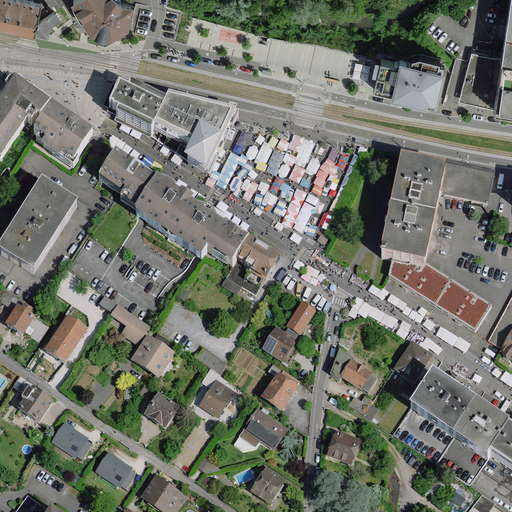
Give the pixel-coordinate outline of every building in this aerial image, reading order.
[(33,0),(0,0),(0,24),(30,31),(34,32),(36,22),(41,2),(35,0),(33,0)] [(42,0),(41,2),(36,22),(50,13),(55,10),(61,6),(64,5),(71,0),(42,0)] [(73,0),(93,31),(113,36),(129,27),(134,5),(123,3),(118,0),(73,0)] [(511,0),(500,0),(492,60),(485,107),(511,112),(511,0)] [(36,22),(34,32),(47,36),(48,32),(50,25),(54,23),(61,18),(55,10),(50,13),(36,22)] [(368,57),(360,88),(427,103),(428,98),(438,100),(445,68),(439,67),(441,60),(418,54),(399,59),(397,64),(368,57)] [(455,100),(485,107),(492,60),(465,54),(463,60),(455,100)] [(15,87),(11,93),(10,93),(8,93),(7,93),(6,93),(5,94),(4,95),(0,100),(0,153),(20,124),(25,127),(28,122),(30,123),(31,122),(34,124),(27,135),(40,143),(37,147),(55,160),(57,157),(68,165),(82,142),(86,136),(15,87)] [(149,136),(163,106),(136,94),(126,89),(125,91),(124,93),(113,89),(105,109),(114,114),(112,119),(149,136)] [(163,106),(149,136),(148,138),(205,177),(235,116),(164,100),(163,106)] [(110,156),(93,182),(113,195),(110,199),(130,213),(150,183),(110,156)] [(397,158),(375,260),(386,263),(418,266),(429,219),(433,196),(440,167),(397,158)] [(487,177),(440,167),(433,196),(445,199),(471,204),(480,206),(487,177)] [(154,186),(150,183),(130,213),(130,214),(130,217),(141,224),(196,261),(200,255),(226,270),(240,245),(241,244),(223,232),(218,229),(217,230),(211,226),(202,220),(185,208),(187,205),(176,197),(174,200),(166,194),(154,186)] [(43,186),(0,253),(0,255),(35,278),(79,209),(43,186)] [(226,270),(216,288),(231,296),(235,290),(250,298),(272,262),(250,248),(241,243),(241,244),(240,245),(226,270)] [(418,266),(386,263),(381,280),(467,335),(484,310),(428,272),(418,266)] [(14,299),(5,293),(0,299),(0,302),(8,308),(14,299)] [(119,307),(105,298),(100,307),(113,316),(119,307)] [(511,298),(503,314),(488,342),(502,349),(511,331),(511,298)] [(119,307),(113,316),(130,328),(125,336),(131,340),(139,346),(151,329),(148,327),(119,307)] [(304,308),(289,330),(302,338),(317,316),(304,308)] [(19,311),(9,327),(23,336),(33,321),(19,311)] [(69,320),(48,352),(66,364),(87,332),(69,320)] [(511,331),(502,349),(500,351),(511,357),(511,331)] [(296,344),(276,332),(265,350),(285,362),(296,344)] [(149,341),(135,363),(159,379),(174,358),(149,341)] [(411,344),(395,369),(413,382),(430,357),(411,344)] [(229,365),(204,349),(196,361),(212,371),(221,377),(229,365)] [(353,360),(339,350),(331,376),(339,381),(341,378),(351,363),(353,360)] [(351,363),(341,378),(367,393),(376,380),(351,363)] [(221,377),(212,371),(203,385),(208,388),(213,391),(217,383),(221,377)] [(433,375),(411,409),(415,412),(453,437),(476,404),(437,378),(433,375)] [(281,379),(266,401),(282,412),(297,391),(281,379)] [(217,383),(213,391),(203,408),(219,418),(234,393),(217,383)] [(147,385),(139,397),(146,401),(153,389),(147,385)] [(25,403),(20,411),(39,424),(52,404),(32,391),(31,393),(29,391),(22,401),(25,403)] [(349,406),(363,416),(372,402),(364,397),(361,402),(354,398),(349,406)] [(179,412),(161,400),(149,419),(167,431),(179,412)] [(476,404),(453,437),(454,438),(458,441),(486,459),(489,455),(508,427),(509,425),(480,407),(476,404)] [(227,422),(235,412),(230,408),(222,418),(227,422)] [(286,432),(259,413),(246,432),(274,451),(286,432)] [(68,421),(54,441),(83,462),(97,442),(68,421)] [(511,430),(508,427),(489,455),(511,470),(511,430)] [(357,442),(335,434),(327,456),(349,464),(357,442)] [(98,474),(130,490),(140,468),(109,453),(98,474)] [(283,481),(266,470),(251,492),(268,503),(283,481)] [(141,498),(162,511),(169,511),(180,496),(154,479),(141,498)] [(396,511),(400,482),(386,481),(383,511),(396,511)] [(469,511),(489,511),(494,506),(495,504),(482,495),(469,511)]
